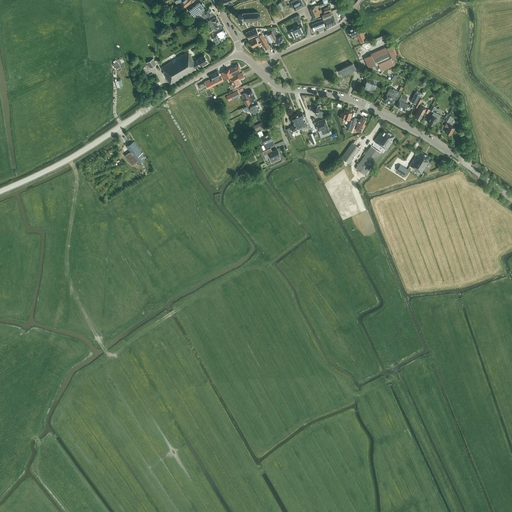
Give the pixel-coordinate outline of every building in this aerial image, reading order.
[(182,0),(181,1),(178,4),(183,9),(194,0),(182,0)] [(200,13),(204,10),(207,8),(200,0),(198,0),(188,8),(191,13),(190,14),(189,15),(189,17),(189,18),(189,19),(190,21),(195,17),(200,13)] [(296,0),(294,0),(290,2),(295,10),(300,7),(296,0)] [(338,8),(336,2),(330,4),(332,10),(338,8)] [(320,13),(322,13),(321,10),(319,10),(317,5),(309,8),(313,18),(320,15),(320,13)] [(204,10),(200,13),(202,16),(201,17),(203,20),(208,17),(209,17),(214,14),(209,7),(207,8),(204,10)] [(258,19),(260,17),(260,14),(257,12),(242,13),(242,14),(238,14),(238,19),(242,19),(242,20),(258,19)] [(330,14),(330,12),(325,14),(321,15),(325,27),(336,23),(333,15),(332,14),(330,14)] [(208,33),(221,26),(216,17),(208,21),(212,28),(207,31),(206,31),(207,34),(208,33)] [(325,27),(323,20),(312,24),(312,26),(314,31),(323,28),(324,28),(325,28),(325,27)] [(300,35),(305,33),(301,24),(296,26),(294,28),(289,30),(293,39),(298,36),(300,35)] [(360,42),(366,40),(361,30),(358,31),(356,26),(346,30),(349,36),(350,38),(357,35),(360,42)] [(223,27),(214,32),(217,36),(213,38),(216,44),(223,40),(222,38),(228,35),(223,27)] [(259,34),(262,33),(261,30),(258,32),(256,28),(245,33),(248,39),(259,34)] [(276,38),(274,35),(276,34),(273,30),(272,31),(265,35),(269,43),(272,41),(275,46),(285,41),(282,35),(276,38)] [(373,39),(374,42),(388,36),(387,33),(373,39)] [(265,49),(269,47),(262,34),(258,36),(258,37),(256,38),(255,38),(249,41),(253,47),(259,44),(261,43),(262,46),(263,45),(265,49)] [(391,45),(385,48),(385,47),(374,52),(374,53),(364,58),(369,68),(376,65),(376,64),(378,63),(379,65),(381,70),(394,65),(390,58),(396,55),(391,45)] [(200,65),(207,61),(204,55),(194,61),(188,51),(161,67),(164,71),(163,72),(171,85),(196,70),(195,68),(200,65)] [(156,65),(153,59),(147,62),(150,68),(156,65)] [(224,80),(242,71),(238,64),(220,73),(224,80)] [(355,69),(353,64),(342,69),(344,74),(355,69)] [(220,76),(218,71),(210,75),(212,80),(210,81),(209,79),(204,82),(207,87),(208,87),(209,87),(223,80),(221,76),(220,76)] [(238,80),(245,76),(242,71),(229,78),(232,84),(230,85),(233,91),(239,88),(238,86),(240,84),(238,80)] [(374,90),(376,86),(372,84),(374,82),(366,78),(363,82),(366,83),(363,89),(364,90),(366,91),(371,93),(373,89),(374,90)] [(386,94),(383,99),(392,104),(395,98),(396,96),(398,93),(398,91),(394,89),(393,90),(389,88),(386,94)] [(244,101),(246,106),(251,104),(257,101),(251,90),(245,93),(248,99),(244,101)] [(237,91),(227,96),(229,100),(239,95),(237,91)] [(416,93),(411,102),(415,104),(420,95),(419,94),(416,93)] [(401,95),(401,96),(399,100),(396,106),(405,110),(408,104),(405,103),(406,100),(408,98),(404,96),(404,97),(401,95)] [(422,99),(419,98),(414,106),(418,108),(414,115),(420,118),(424,112),(426,109),(422,107),(419,105),(422,99)] [(251,104),(246,106),(244,107),(246,112),(250,110),(251,112),(250,113),(250,115),(261,110),(257,101),(251,104)] [(322,118),(323,112),(319,111),(320,104),(314,103),(313,108),(310,107),(309,110),(312,110),(312,111),(318,112),(317,116),(322,118)] [(349,120),(352,113),(345,110),(344,113),(341,112),(339,118),(342,119),(341,121),(344,122),(345,119),(349,120)] [(303,126),(306,124),(308,129),(311,127),(311,126),(308,120),(306,115),(304,116),(302,112),(296,115),(300,124),(302,123),(303,126)] [(428,122),(433,125),(435,121),(437,122),(441,115),(434,112),(432,115),(428,122)] [(304,128),(303,126),(302,123),(300,124),(296,115),(291,117),(294,125),(291,126),(290,127),(292,131),(293,131),(297,130),(296,129),(299,127),(300,129),(304,128)] [(354,128),(362,132),(365,124),(364,123),(366,119),(361,117),(360,119),(359,119),(356,124),(357,125),(357,126),(356,126),(354,128)] [(328,127),(324,118),(314,122),(318,131),(320,130),(322,135),(329,132),(328,127)] [(264,127),(261,122),(253,126),(256,131),(264,127)] [(450,135),(454,128),(449,125),(446,123),(444,126),(447,128),(445,132),(450,135)] [(291,131),(289,127),(285,129),(288,137),(290,137),(290,139),(293,138),(291,131)] [(391,140),(394,136),(390,133),(391,133),(388,131),(385,129),(382,132),(381,133),(380,133),(374,142),(386,150),(392,141),(391,140)] [(269,133),(263,135),(261,130),(256,133),(259,141),(263,139),(265,144),(273,140),(269,133)] [(255,133),(246,138),(248,143),(258,138),(255,133)] [(138,163),(145,159),(133,142),(127,146),(138,163)] [(349,163),(360,148),(352,142),(341,157),(349,163)] [(365,175),(381,153),(371,146),(355,168),(365,175)] [(270,148),(262,152),(264,156),(267,154),(271,163),(280,159),(279,156),(280,156),(277,149),(272,151),(270,148)] [(426,161),(429,156),(421,151),(417,156),(416,155),(409,165),(413,168),(421,173),(428,162),(426,161)] [(408,169),(400,164),(396,170),(404,175),(408,169)]
